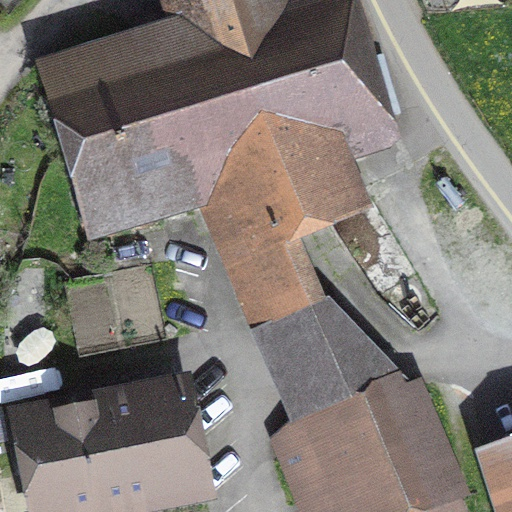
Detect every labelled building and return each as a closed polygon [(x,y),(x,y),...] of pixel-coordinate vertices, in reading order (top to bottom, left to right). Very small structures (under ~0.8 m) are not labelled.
[(82,147),(375,57),(358,0),(291,21),(283,0),(169,0),(186,53),(110,76),(103,53),(58,67),(65,90),(82,147)] [(106,232),(152,218),(144,190),(211,170),(286,347),(318,362),(339,362),(366,353),(320,304),(290,234),(357,206),(326,135),(398,113),(381,55),(375,57),(82,147),(106,232)] [(393,511),(455,487),(414,386),(348,413),(342,399),(301,415),(277,437),(298,492),(328,480),(341,511),(393,511)] [(197,488),(178,392),(26,423),(43,511),(47,511),(48,511),(91,503),(92,509),(197,488)] [(511,511),(511,456),(494,462),(509,511),(511,511)]
